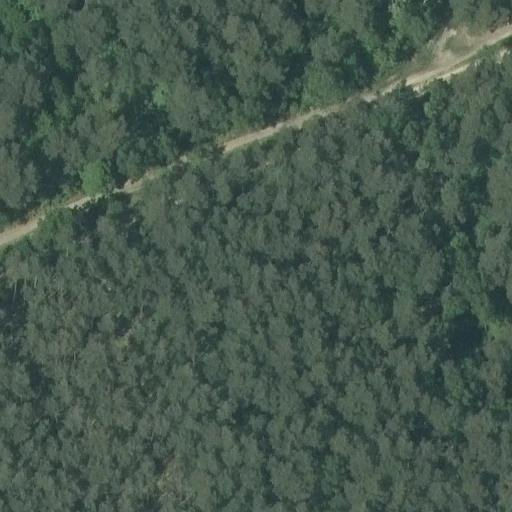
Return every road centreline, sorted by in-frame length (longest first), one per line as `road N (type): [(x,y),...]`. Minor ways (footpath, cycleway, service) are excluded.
road 1 (unknown): [(416,69),(0,238)]
road 2 (track): [(412,92),(0,269)]
